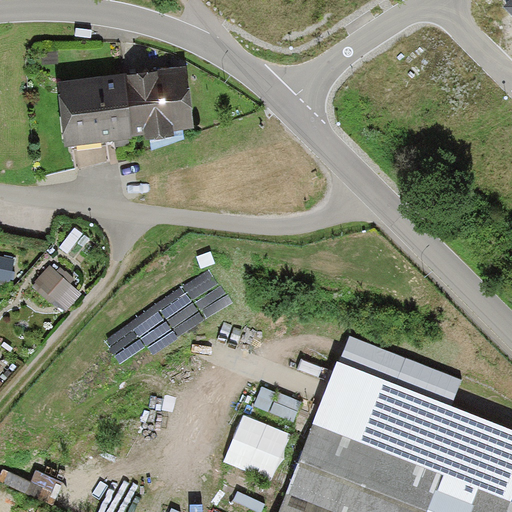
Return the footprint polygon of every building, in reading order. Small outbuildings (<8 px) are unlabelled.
[(262,0),(282,26),(316,0),(262,0)] [(469,88),(429,38),(389,69),(429,119),(469,88)] [(186,77),(59,90),(66,147),(192,134),(186,77)] [(511,190),(511,128),(502,116),(462,148),(502,198),(511,190)] [(13,263),(0,259),(0,296),(4,297),(13,263)] [(70,285),(51,268),(38,281),(42,285),(37,290),(52,304),(70,285)] [(370,511),(425,390),(320,350),(252,511),(370,511)] [(511,424),(425,390),(370,511),(511,511),(511,496),(483,486),(511,424)]
